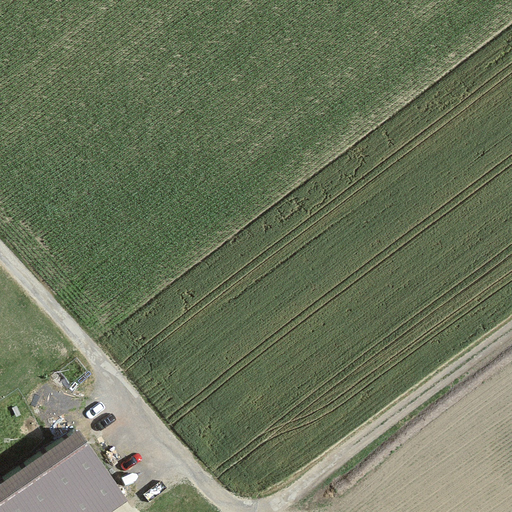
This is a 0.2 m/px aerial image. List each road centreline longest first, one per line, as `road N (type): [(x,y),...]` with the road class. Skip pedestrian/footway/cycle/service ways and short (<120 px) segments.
road 1 (track): [(0,253),(229,504),(249,511)]
road 2 (track): [(252,511),(285,498),(511,327)]
